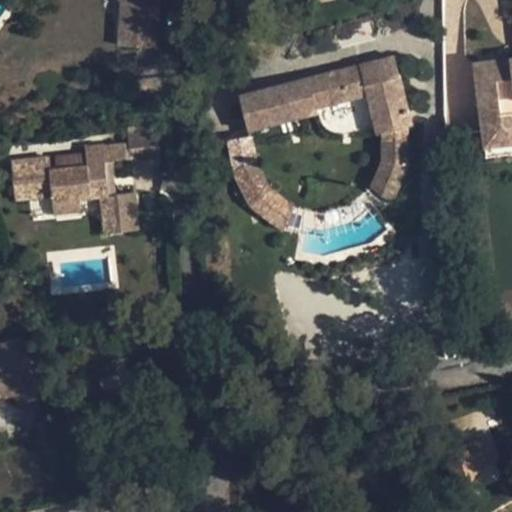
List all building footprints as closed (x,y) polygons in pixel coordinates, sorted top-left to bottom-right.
[(118,44),(155,47),(157,0),(120,0),(121,1),(118,44)] [(378,132),(381,132),(408,125),(413,124),(395,55),(239,95),(248,129),(320,111),(319,106),(368,93),(378,132)] [(511,58),(473,63),(483,148),(511,144),(511,58)] [(408,125),(381,132),(381,159),(407,165),(408,125)] [(128,129),(129,143),(130,158),(158,155),(157,127),(128,129)] [(48,157),(10,161),(15,199),(51,195),(52,201),(98,196),(110,195),(106,160),(130,158),(129,143),(85,147),(88,166),(49,169),(48,157)] [(407,165),(381,159),(370,184),(391,200),(407,165)] [(253,204),(272,188),(258,161),(233,168),(253,204)] [(272,188),(253,204),(284,229),(295,205),(272,188)] [(137,192),(110,195),(98,196),(99,207),(102,231),(140,227),(137,192)] [(99,207),(98,196),(52,201),(53,212),(99,207)] [(25,336),(20,337),(29,365),(34,363),(25,336)] [(29,365),(20,337),(0,342),(0,379),(5,378),(10,395),(16,393),(36,386),(29,365)] [(5,378),(0,379),(0,392),(2,394),(4,394),(7,395),(10,395),(5,378)] [(36,386),(16,393),(19,405),(39,398),(36,386)]
